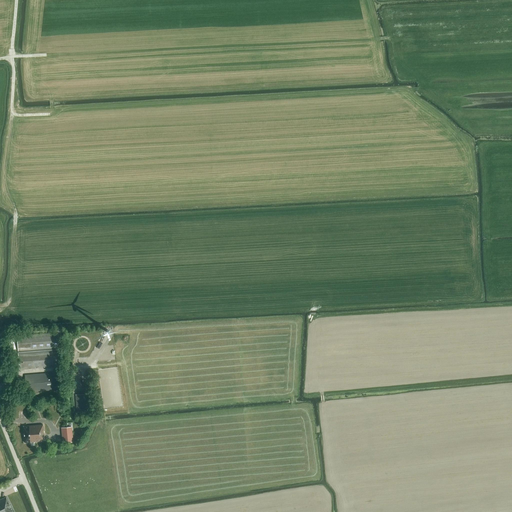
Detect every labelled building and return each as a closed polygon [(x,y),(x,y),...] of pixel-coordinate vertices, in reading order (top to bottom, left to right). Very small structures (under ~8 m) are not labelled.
[(17,336),(17,339),(9,339),(10,347),(15,347),(15,350),(18,350),(20,369),(61,366),(58,332),(17,336)] [(26,392),(60,389),(59,372),(25,375),(26,392)] [(88,412),(87,394),(75,395),(76,413),(88,412)] [(43,436),(44,436),(43,425),(25,426),(26,443),(29,442),(33,441),(33,442),(44,441),(43,436)] [(73,442),(72,427),(61,428),(63,443),(73,442)] [(0,499),(0,511),(13,511),(6,497),(0,499)]
